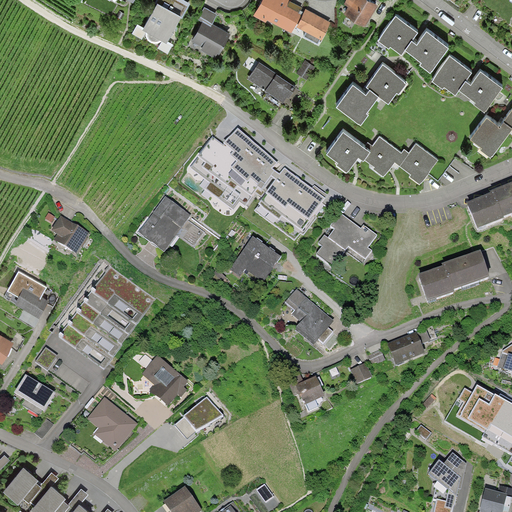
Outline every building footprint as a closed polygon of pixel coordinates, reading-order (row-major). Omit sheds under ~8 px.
[(191,1),(188,0),(156,0),(143,26),(148,29),(147,31),(147,35),(147,36),(149,38),(151,39),(154,41),(157,41),(161,39),(162,37),(167,40),(180,16),(183,17),(191,1)] [(303,5),(293,0),(261,0),(254,14),(265,19),(267,16),(291,28),(295,20),(309,27),(305,34),(319,41),(331,19),(307,6),(305,10),(301,8),(303,5)] [(379,4),(372,0),(345,0),(345,1),(350,4),(345,13),(366,26),(379,4)] [(216,12),(204,5),(199,17),(202,19),(192,38),(204,44),(203,45),(214,51),(215,48),(219,50),(229,31),(211,22),(216,12)] [(416,29),(395,13),(378,38),(388,45),(390,42),(402,50),(405,45),(411,36),(416,29)] [(411,36),(405,45),(421,56),(418,59),(430,68),(448,43),(425,27),(416,40),(414,38),(411,36)] [(464,78),(470,69),(449,54),(432,77),(442,85),(443,83),(455,91),(459,85),(464,78)] [(296,85),(260,60),(248,77),(260,84),(283,100),(287,94),(289,96),(296,85)] [(407,81),(383,62),(366,84),(369,87),(379,94),(388,101),(396,91),(398,93),(407,81)] [(484,107),(501,84),(480,69),(470,82),(468,80),(464,78),(459,85),(475,97),(473,99),(484,107)] [(379,94),(369,87),(367,89),(366,92),(352,82),(336,104),(361,123),(369,112),(367,111),(379,94)] [(511,106),(504,117),(503,119),(511,125),(511,106)] [(489,154),(511,125),(503,119),(500,123),(485,113),(469,135),(480,143),(478,146),(489,154)] [(365,144),(343,127),(327,149),(337,157),(336,159),(348,168),(358,154),(364,157),(371,148),(365,144)] [(257,211),(294,238),(324,199),(285,170),(281,176),(272,169),(277,163),(238,130),(223,146),(213,139),(191,168),(226,192),(221,198),(233,207),(239,198),(246,204),(258,187),(262,189),(270,176),(278,182),(257,211)] [(368,141),(365,144),(371,148),(364,157),(375,166),(374,168),(384,176),(395,161),(400,165),(409,152),(404,149),(401,152),(379,136),(372,145),(368,141)] [(417,143),(409,152),(400,165),(412,174),(410,176),(420,184),(439,159),(417,143)] [(491,194),(468,204),(478,230),(503,220),(502,217),(511,213),(511,184),(491,193),(491,194)] [(192,216),(166,196),(151,217),(139,233),(165,251),(176,236),(180,236),(194,247),(205,232),(189,220),(192,216)] [(361,229),(341,214),(332,226),(336,229),(329,238),(325,235),(319,243),(324,246),(317,254),(334,267),(345,252),(362,265),(373,251),(369,247),(378,236),(364,225),(361,229)] [(77,254),(91,232),(83,227),(82,229),(64,217),(55,232),(63,238),(59,243),(77,254)] [(281,257),(253,238),(230,270),(240,277),(246,269),(264,281),(281,257)] [(490,279),(481,251),(442,264),(443,267),(447,279),(449,278),(453,291),(490,279)] [(154,299),(111,267),(61,337),(104,368),(154,299)] [(443,267),(419,276),(428,303),(455,294),(453,291),(449,278),(447,279),(443,267)] [(46,286),(19,270),(4,296),(38,315),(48,297),(41,294),(46,286)] [(333,320),(297,290),(286,302),(296,310),(292,314),(303,323),(297,329),(314,344),(319,339),(323,342),(332,331),(327,327),(333,320)] [(416,331),(387,344),(396,366),(426,353),(422,345),(438,338),(434,330),(428,333),(426,329),(417,333),(416,331)] [(0,332),(0,358),(2,360),(13,341),(0,332)] [(46,349),(37,362),(48,370),(58,356),(46,349)] [(373,365),(386,360),(382,351),(370,356),(373,365)] [(188,382),(158,356),(143,374),(155,385),(150,391),(167,406),(178,394),(182,397),(187,390),(184,387),(188,382)] [(374,377),(367,362),(351,370),(358,385),(374,377)] [(324,386),(319,375),(291,387),(295,396),(300,394),(305,405),(306,405),(309,411),(319,407),(316,400),(325,396),(321,387),(324,386)] [(27,377),(16,394),(24,400),(21,405),(38,415),(42,409),(44,410),(54,394),(27,377)] [(475,410),(473,413),(472,420),(481,422),(482,419),(493,424),(503,403),(471,388),(464,405),(475,410)] [(198,431),(222,415),(218,410),(221,407),(211,395),(175,425),(188,440),(198,431)] [(138,424),(105,398),(88,419),(99,428),(95,434),(116,451),(138,424)] [(511,411),(503,409),(500,419),(496,418),(490,443),(511,448),(511,411)] [(47,419),(36,433),(43,438),(54,424),(47,419)] [(5,454),(0,458),(0,467),(1,468),(10,459),(5,454)] [(466,465),(453,454),(444,465),(440,461),(429,475),(438,481),(434,500),(455,504),(458,491),(461,491),(466,465)] [(38,475),(24,464),(5,488),(19,499),(24,493),(29,498),(41,483),(36,479),(38,475)] [(66,494),(52,483),(33,506),(40,511),(49,511),(50,511),(51,511),(61,511),(69,502),(63,497),(66,494)] [(265,484),(257,490),(266,503),(274,497),(265,484)] [(498,492),(486,489),(480,511),(503,511),(505,506),(510,508),(511,501),(511,488),(500,486),(498,492)] [(199,511),(202,511),(185,487),(163,502),(170,511),(199,511)] [(94,511),(79,500),(69,511),(94,511)] [(225,508),(226,510),(223,511),(241,511),(234,502),(225,508)]
